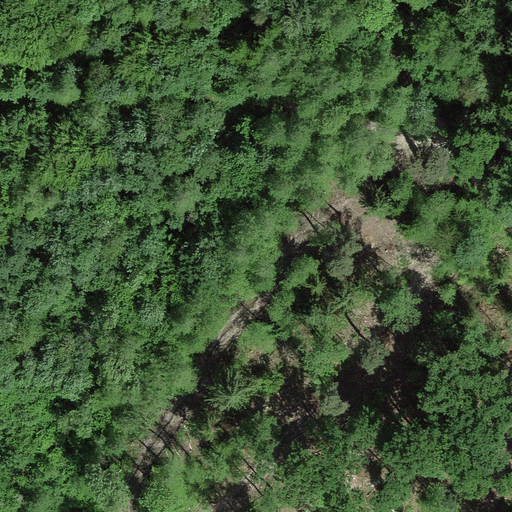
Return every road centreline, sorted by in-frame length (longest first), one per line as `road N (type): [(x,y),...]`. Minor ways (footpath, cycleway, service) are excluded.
road 1 (track): [(440,130),(217,93),(0,93)]
road 2 (track): [(350,0),(511,234)]
